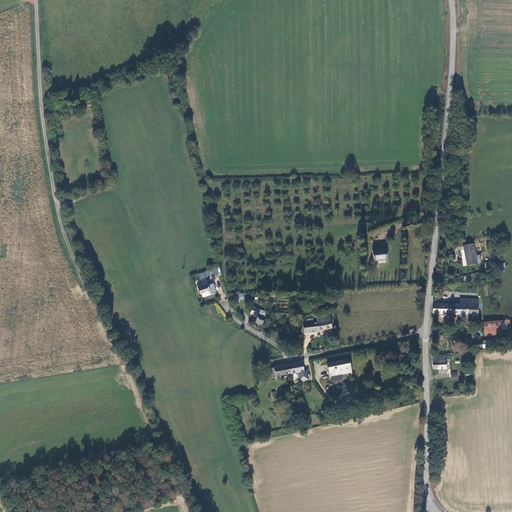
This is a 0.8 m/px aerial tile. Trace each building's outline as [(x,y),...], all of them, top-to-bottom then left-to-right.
[(90,97),(79,99),(80,107),(92,105),(90,97)] [(478,266),(474,245),(464,247),(467,267),(478,266)] [(371,250),(373,261),(386,260),(384,249),(371,250)] [(206,281),(196,284),(199,294),(200,293),(207,291),(209,291),(206,281)] [(472,316),(478,316),(478,314),(479,306),(479,301),(460,300),(459,305),(433,305),(432,315),(472,316)] [(251,314),(255,316),(254,316),(257,318),(255,323),(261,326),(265,317),(265,311),(261,310),(259,313),(256,311),(257,308),(253,307),(251,314)] [(305,333),(332,328),(330,315),(316,317),(317,321),(303,323),(305,333)] [(502,322),(485,324),(485,337),(503,335),(503,331),(502,322)] [(297,342),(293,334),(293,333),(287,335),(287,336),(290,345),(297,342)] [(447,368),(446,356),(431,357),(432,370),(447,368)] [(331,375),(350,371),(351,371),(349,359),(328,364),(331,375)] [(298,372),(299,381),(308,379),(306,370),(304,371),(302,362),(288,364),(290,374),(298,372)] [(275,377),(290,374),(288,364),(273,368),(269,368),(270,373),(275,372),(275,377)] [(283,391),(272,393),(273,400),(284,398),(283,391)]
